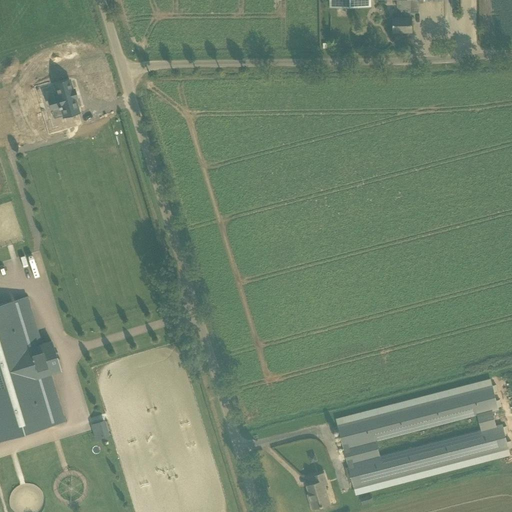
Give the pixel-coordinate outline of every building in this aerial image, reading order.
[(402,10),(401,18),(393,18),(393,33),(412,32),(412,18),(410,18),(410,10),(410,0),(397,0),(397,7),(402,10)] [(63,116),(78,112),(74,99),(76,98),(74,90),(72,91),(69,81),(54,85),(57,96),(48,99),(51,109),(60,106),(63,116)] [(39,346),(24,298),(0,304),(0,441),(62,423),(48,375),(60,371),(51,342),(39,346)] [(509,449),(503,423),(365,459),(364,458),(381,454),(377,442),(362,446),(362,445),(499,409),(493,384),(338,424),(355,489),(509,449)] [(92,423),(95,439),(109,436),(106,420),(92,423)] [(324,485),(329,483),(326,473),(312,477),(314,484),(307,486),(312,501),(310,501),(312,510),(330,504),(324,485)] [(360,498),(362,505),(372,503),(370,495),(360,498)]
